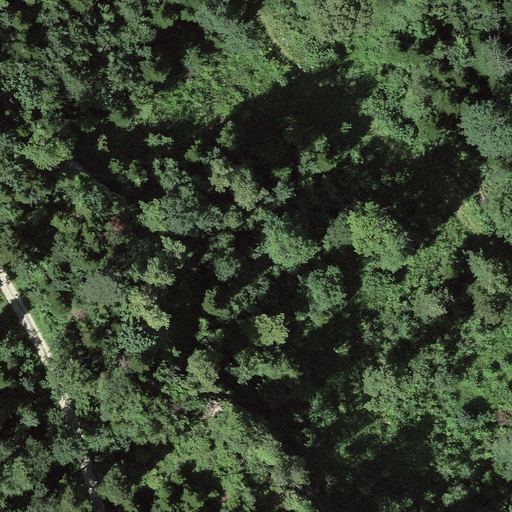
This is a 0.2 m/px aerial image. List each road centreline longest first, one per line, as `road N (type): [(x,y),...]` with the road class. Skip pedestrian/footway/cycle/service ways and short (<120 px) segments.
road 1 (track): [(256,0),(295,58),(441,186),(511,261)]
road 2 (track): [(0,270),(44,356),(100,511)]
